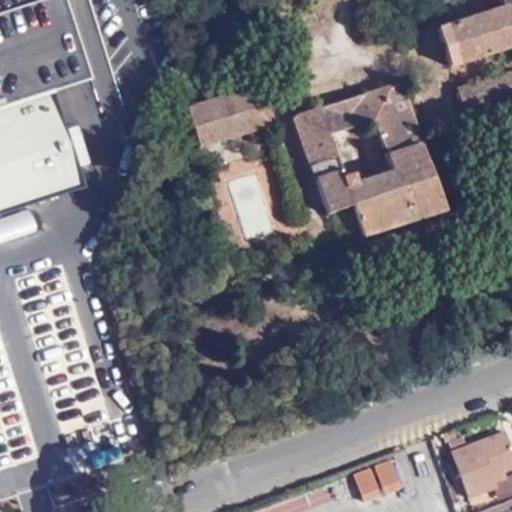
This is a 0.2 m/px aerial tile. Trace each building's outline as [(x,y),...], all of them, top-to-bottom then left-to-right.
[(0,0),(0,293),(1,296),(72,270),(56,221),(72,216),(65,191),(84,186),(72,149),(69,137),(54,91),(84,81),(57,0),(0,0)] [(505,6),(437,29),(449,66),(511,45),(511,4),(508,5),(505,6)] [(248,53),(251,46),(234,40),(231,47),(248,53)] [(511,94),(511,69),(456,88),(464,108),(511,94)] [(351,206),(361,235),(445,208),(400,81),(292,115),(328,213),(351,206)] [(257,86),(185,108),(198,146),(269,123),(257,86)] [(69,137),(72,149),(85,144),(82,132),(69,137)] [(72,216),(92,210),(84,186),(65,191),(72,216)] [(234,272),(230,261),(218,265),(221,277),(234,272)] [(498,485),(496,480),(494,473),(505,468),(511,465),(511,444),(506,429),(452,450),(470,496),(498,485)] [(361,502),(399,488),(388,460),(350,474),(361,502)] [(494,473),(496,480),(507,476),(505,468),(494,473)]
